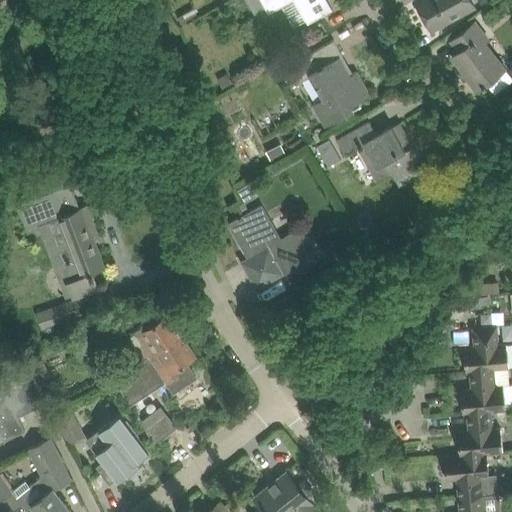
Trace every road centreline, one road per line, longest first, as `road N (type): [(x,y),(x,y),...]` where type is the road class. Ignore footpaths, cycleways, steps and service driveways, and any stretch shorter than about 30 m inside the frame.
road 1 (unclassified): [(286,409),(225,311),(177,204),(115,0)]
road 2 (residential): [(511,180),(381,0)]
road 3 (unclassified): [(157,511),(286,409)]
road 4 (unclassified): [(363,511),(286,409)]
